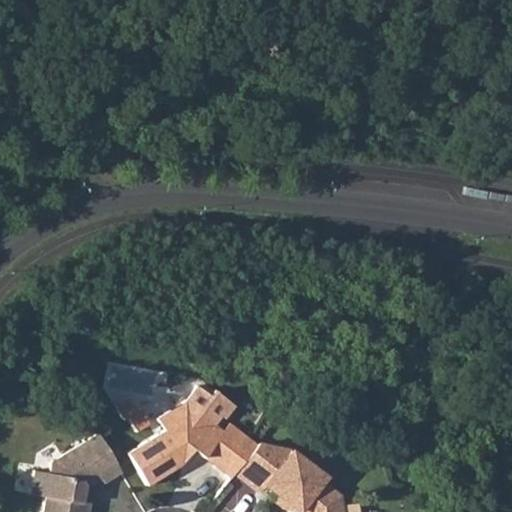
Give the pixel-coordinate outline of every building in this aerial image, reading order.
[(195,384),(183,401),(155,417),(162,429),(125,452),(145,484),(179,463),(173,454),(179,450),(181,440),(202,456),(221,430),(212,423),(219,414),(223,417),(233,404),(212,389),(208,394),(195,384)] [(221,430),(202,456),(213,465),(239,431),(227,422),(221,430)] [(213,465),(229,477),(233,472),(255,443),(239,431),(213,465)] [(40,511),(85,511),(88,501),(79,499),(81,484),(85,485),(99,477),(101,481),(120,470),(96,432),(49,460),(47,471),(32,468),(28,492),(44,495),(40,511)] [(288,449),(256,442),(255,443),(233,472),(258,491),(263,484),(300,511),(339,511),(337,494),(319,480),(322,475),(288,449)]
